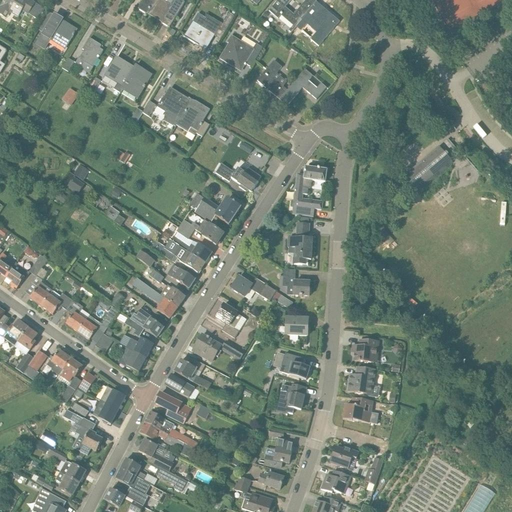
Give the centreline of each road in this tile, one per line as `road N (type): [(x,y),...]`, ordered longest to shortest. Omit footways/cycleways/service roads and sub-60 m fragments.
road 1 (residential): [(291,511),(325,410),(341,189),(353,135)]
road 2 (residential): [(145,396),(305,140)]
road 3 (residential): [(305,140),(75,0)]
road 4 (unclassified): [(511,157),(481,130),(424,49),(381,45)]
road 5 (residential): [(0,295),(145,396)]
road 6 (residential): [(84,511),(145,396)]
